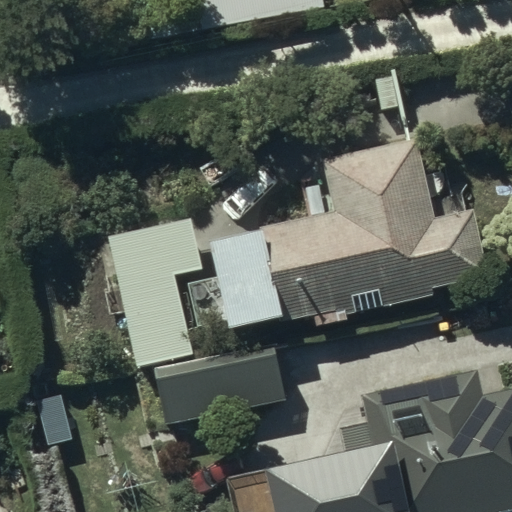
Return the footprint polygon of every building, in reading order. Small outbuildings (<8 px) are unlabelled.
[(199,0),(203,20),(314,0),(199,0)] [(265,210),(210,222),(231,316),(280,306),(281,311),(338,299),(340,308),(435,288),(432,278),(490,265),(475,199),(436,208),(419,131),(325,151),(336,202),(266,217),(265,210)] [(201,252),(192,208),(110,225),(138,356),(193,345),(176,265),(200,260),(198,252),(201,252)] [(276,334),(155,357),(166,413),(286,391),(276,334)] [(511,380),(482,386),(477,362),(364,384),(369,412),(338,418),(341,432),(268,447),(281,511),(461,511),(511,502),(511,380)]
